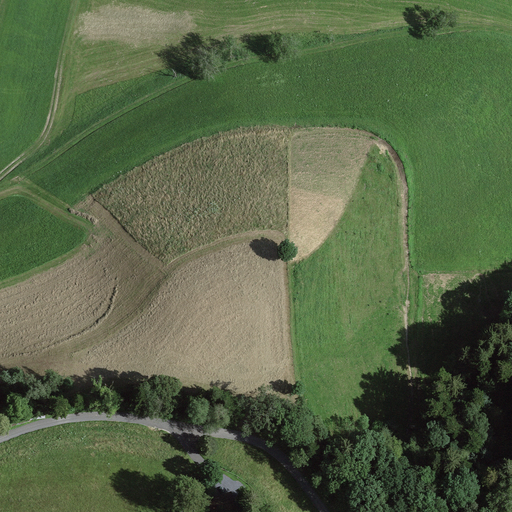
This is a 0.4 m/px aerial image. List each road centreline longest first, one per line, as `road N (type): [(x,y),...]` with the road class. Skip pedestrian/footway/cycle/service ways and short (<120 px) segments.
road 1 (track): [(0,188),(154,95),(239,62),(400,35),(511,36)]
road 2 (track): [(0,440),(54,422),(117,417),(240,438),(284,460),(323,511)]
road 3 (track): [(0,182),(47,139),(80,0)]
